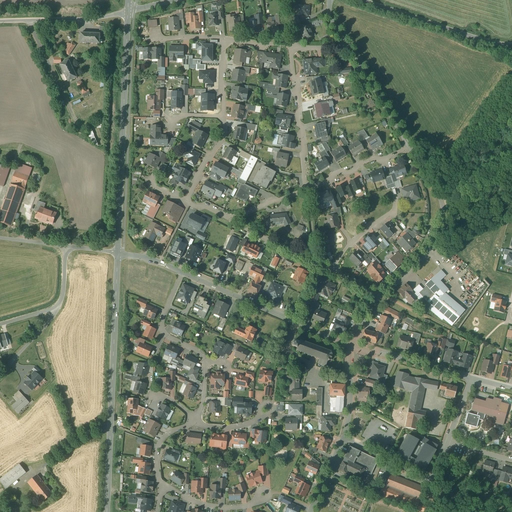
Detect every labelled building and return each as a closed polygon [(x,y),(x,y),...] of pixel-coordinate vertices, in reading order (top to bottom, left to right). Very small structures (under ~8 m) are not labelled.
[(309,7),(298,5),(297,15),(308,16),(309,7)] [(196,14),(186,15),(187,24),(190,23),(191,30),(200,29),(199,22),(199,17),(196,18),(196,14)] [(217,15),(209,16),(209,19),(209,20),(209,22),(210,23),(210,26),(218,26),(217,15)] [(263,15),(256,16),(256,23),(258,23),(259,25),(264,24),(263,15)] [(238,18),(234,19),(234,16),(226,16),(227,22),(229,22),(230,31),(240,30),(239,25),(239,18),(238,18)] [(176,18),(168,19),(170,31),(179,31),(178,21),(178,18),(176,18)] [(278,22),(267,23),(268,33),(279,32),(278,22)] [(259,25),(258,23),(256,23),(249,23),(250,28),(249,29),(249,32),(250,33),(250,34),(259,33),(259,27),(259,26),(259,25)] [(311,32),(308,26),(300,30),(305,40),(313,36),(311,32)] [(100,34),(80,33),(80,43),(99,44),(100,34)] [(72,43),(65,53),(69,56),(76,45),(72,43)] [(196,50),(202,50),(202,62),(212,62),(212,46),(205,46),(205,43),(200,43),(200,44),(196,44),(196,50)] [(183,48),(170,47),(169,58),(170,58),(170,61),(176,61),(176,58),(183,58),(183,48)] [(152,60),(152,49),(144,49),(144,54),(143,54),(143,60),(152,60)] [(161,49),(152,49),(152,60),(158,60),(160,60),(161,58),(161,49)] [(246,52),(236,51),(235,61),(242,62),(245,62),(245,57),(249,58),(250,53),(246,52)] [(280,56),(267,54),(266,56),(263,56),(263,57),(262,62),(263,61),(272,63),(271,68),(279,69),(280,56)] [(315,60),(304,61),(305,66),(304,66),(305,75),(315,74),(314,68),(323,67),(322,60),(315,60)] [(77,78),(69,61),(60,65),(68,82),(77,78)] [(241,71),(234,70),(232,81),(242,82),(243,73),(244,72),(241,71)] [(214,72),(200,71),(200,77),(204,77),(204,83),(213,84),(214,72)] [(287,76),(275,74),(275,79),(278,80),(276,88),(286,89),(287,81),(286,81),(287,76)] [(314,82),(309,83),(313,97),(323,95),(321,88),(322,88),(320,80),(314,82)] [(87,92),(82,82),(78,84),(83,94),(87,92)] [(241,89),(234,87),(233,92),(232,98),(231,99),(242,101),(243,96),(246,97),(247,90),(241,89)] [(164,91),(156,91),(156,98),(160,98),(160,100),(164,100),(164,91)] [(288,96),(278,94),(277,106),(286,107),(288,96)] [(206,95),(203,95),(203,97),(203,102),(202,102),(202,107),(213,108),(213,101),(212,101),(213,95),(206,95)] [(156,98),(153,98),(153,99),(149,99),(149,103),(148,103),(148,110),(159,110),(160,100),(160,98),(156,98)] [(181,98),(172,98),(172,108),(181,109),(181,98)] [(324,103),(314,105),(318,118),(330,116),(329,108),(333,107),(333,106),(333,102),(327,104),(327,102),(324,103)] [(244,107),(234,105),(232,118),(242,120),(244,110),(245,107),(244,107)] [(282,115),(277,114),(277,116),(276,121),(280,122),(280,127),(289,129),(290,123),(291,117),(282,115)] [(325,131),(324,128),(326,127),(325,125),(325,123),(323,123),(314,126),(315,129),(314,130),(317,139),(327,137),(326,132),(327,131),(327,130),(325,131)] [(160,127),(151,127),(151,140),(153,140),(153,145),(166,145),(167,145),(167,139),(167,136),(160,136),(160,127)] [(246,130),(236,128),(233,139),(244,141),(246,130)] [(364,130),(357,133),(362,142),(368,138),(364,130)] [(207,136),(198,131),(191,143),(201,148),(207,136)] [(287,136),(283,135),(283,137),(281,147),(291,149),(294,137),(287,136)] [(377,135),(371,139),(370,139),(366,141),(372,151),(383,145),(377,135)] [(348,144),(344,138),(340,140),(344,147),(348,144)] [(176,139),(167,139),(167,145),(166,145),(166,148),(171,148),(176,139)] [(359,141),(348,148),(353,157),(364,150),(359,141)] [(330,150),(326,143),(323,143),(321,143),(325,150),(326,152),(330,150)] [(341,147),(331,154),(336,162),(346,156),(341,147)] [(236,152),(228,148),(223,158),(231,162),(230,163),(234,166),(238,159),(233,157),(236,152)] [(193,151),(188,149),(185,155),(189,157),(187,163),(194,167),(200,155),(193,151)] [(326,152),(325,150),(321,153),(324,157),(326,160),(330,157),(326,152)] [(251,156),(241,151),(239,155),(249,160),(251,156)] [(167,156),(160,152),(157,158),(159,159),(158,161),(163,163),(167,156)] [(157,158),(150,154),(145,163),(151,166),(151,167),(153,168),(154,167),(155,168),(157,164),(157,163),(158,161),(159,159),(157,158)] [(287,156),(279,154),(276,165),(285,167),(287,156)] [(249,160),(239,179),(246,182),(258,160),(251,156),(249,160)] [(324,157),(314,164),(316,168),(317,167),(320,171),(329,165),(326,160),(324,157)] [(228,170),(216,163),(214,167),(215,167),(212,171),(212,172),(210,176),(217,180),(220,176),(224,178),(228,170)] [(32,169),(18,164),(15,173),(29,178),(32,169)] [(403,165),(398,167),(398,166),(392,168),(394,173),(396,178),(406,174),(403,165)] [(182,169),(178,167),(177,170),(176,172),(179,174),(178,176),(180,177),(178,181),(176,180),(176,181),(184,185),(187,180),(186,180),(188,177),(190,173),(182,169)] [(239,171),(231,167),(229,172),(237,175),(239,171)] [(274,173),(263,167),(260,172),(259,172),(253,182),(266,189),(270,181),(271,182),(273,177),(272,176),(274,173)] [(381,170),(370,174),(373,183),(384,179),(381,170)] [(15,173),(12,181),(12,182),(11,184),(2,208),(16,213),(29,178),(15,173)] [(358,179),(350,183),(351,186),(354,192),(361,190),(361,189),(359,185),(360,185),(359,184),(360,184),(358,179)] [(400,180),(397,181),(393,183),(394,184),(395,189),(401,187),(400,180)] [(217,187),(206,182),(202,191),(208,194),(209,193),(212,195),(212,196),(217,187)] [(247,187),(244,186),(242,185),(236,197),(245,202),(249,194),(255,197),(257,191),(248,187),(247,187)] [(344,185),(336,188),(339,195),(340,198),(342,197),(348,195),(346,188),(344,185)] [(351,186),(346,188),(348,195),(349,197),(355,195),(354,192),(351,186)] [(415,186),(402,190),(404,198),(411,196),(413,200),(419,198),(415,186)] [(330,191),(317,196),(321,206),(333,200),(330,191)] [(159,198),(148,192),(143,201),(154,207),(155,207),(156,204),(159,198)] [(340,198),(339,195),(336,196),(339,205),(344,202),(342,197),(340,198)] [(178,207),(169,202),(164,212),(172,216),(170,219),(177,223),(181,213),(176,211),(178,207)] [(154,207),(149,217),(153,219),(160,206),(156,204),(155,207),(154,207)] [(16,213),(2,208),(0,214),(0,222),(11,227),(16,213)] [(56,214),(41,208),(39,213),(38,212),(36,218),(43,221),(42,222),(48,224),(48,223),(52,224),(56,214)] [(193,214),(188,224),(200,231),(205,221),(193,214)] [(286,214),(270,216),(270,220),(271,220),(271,223),(275,223),(283,222),(285,226),(291,224),(286,214)] [(335,216),(327,217),(329,229),(338,227),(338,223),(338,222),(338,220),(337,220),(337,217),(336,216),(335,216)] [(164,229),(152,223),(144,237),(152,241),(156,234),(162,237),(163,234),(162,233),(164,229)] [(393,229),(388,223),(381,229),(389,238),(396,232),(394,229),(393,229)] [(402,232),(397,226),(394,229),(396,232),(399,235),(402,232)] [(207,236),(199,232),(196,237),(205,241),(207,236)] [(379,243),(371,234),(364,241),(372,250),(379,243)] [(415,244),(406,234),(398,242),(402,247),(403,246),(407,251),(415,244)] [(238,240),(231,237),(226,250),(233,253),(238,240)] [(169,254),(181,259),(187,246),(176,241),(169,254)] [(387,247),(382,241),(379,243),(381,245),(379,246),(383,251),(387,247)] [(201,251),(191,246),(189,252),(199,256),(201,251)] [(199,256),(189,252),(186,257),(196,262),(199,256)] [(356,252),(349,259),(357,267),(364,261),(358,254),(356,252)] [(402,259),(397,253),(394,255),(395,256),(400,261),(402,259)] [(371,261),(366,255),(363,258),(369,264),(371,261)] [(395,256),(386,265),(393,272),(402,263),(400,261),(395,256)] [(293,262),(284,258),(282,262),(291,266),(293,262)] [(218,261),(214,271),(222,274),(226,264),(218,261)] [(239,261),(235,269),(241,272),(245,263),(239,261)] [(379,266),(375,262),(372,265),(373,266),(367,271),(378,283),(386,276),(382,272),(383,271),(379,266)] [(254,280),(253,280),(252,282),(251,282),(248,291),(257,295),(261,287),(258,285),(261,281),(262,281),(266,273),(252,267),(248,275),(255,278),(254,280)] [(308,273),(299,269),(298,269),(295,275),(293,279),(302,284),(308,273)] [(446,276),(441,271),(426,284),(427,286),(430,290),(440,281),(446,276)] [(335,286),(323,280),(323,281),(320,286),(317,292),(321,294),(322,293),(323,293),(330,296),(335,286)] [(447,290),(440,281),(430,290),(435,295),(428,302),(453,324),(465,311),(446,295),(450,292),(448,290),(447,290)] [(271,282),(265,296),(278,302),(284,288),(271,282)] [(406,284),(398,292),(404,299),(405,298),(411,292),(412,291),(406,284)] [(183,285),(176,301),(187,306),(194,290),(183,285)] [(427,286),(420,293),(428,302),(435,295),(430,290),(427,286)] [(312,292),(309,301),(313,302),(315,303),(318,294),(312,292)] [(411,292),(405,298),(410,304),(417,298),(411,292)] [(497,300),(500,301),(501,297),(493,295),(491,302),(496,303),(497,300)] [(199,296),(194,308),(202,311),(199,317),(204,319),(210,307),(204,304),(205,302),(204,301),(205,299),(199,296)] [(147,302),(139,298),(136,304),(137,305),(137,303),(143,305),(142,307),(145,308),(146,306),(147,302)] [(494,311),(503,313),(506,302),(500,301),(497,300),(496,303),(494,311)] [(228,306),(218,302),(213,314),(223,318),(228,306)] [(153,309),(148,306),(147,307),(146,306),(145,308),(146,309),(144,315),(147,317),(148,318),(150,318),(153,319),(157,311),(154,310),(153,309)] [(401,315),(387,307),(385,312),(399,319),(401,315)] [(326,315),(316,310),(312,319),(323,323),(326,315)] [(381,315),(375,330),(379,332),(385,335),(392,320),(381,315)] [(344,324),(341,322),(338,320),(337,320),(333,328),(337,330),(338,330),(345,333),(348,326),(348,325),(350,320),(346,318),(344,324)] [(222,319),(218,327),(223,329),(227,320),(226,320),(226,321),(222,319)] [(176,323),(174,327),(172,332),(181,336),(185,327),(176,323)] [(149,327),(147,326),(147,327),(145,331),(146,331),(144,336),(151,339),(153,335),(154,334),(154,333),(155,330),(149,327)] [(248,326),(245,332),(237,328),(234,334),(243,338),(242,338),(251,342),(257,330),(248,326)] [(375,333),(370,332),(370,330),(366,329),(365,331),(365,330),(362,340),(376,344),(380,345),(382,339),(377,338),(378,334),(379,332),(375,330),(375,333)] [(421,335),(413,333),(412,339),(413,340),(413,342),(418,343),(421,335)] [(5,335),(0,336),(0,349),(8,347),(5,335)] [(412,339),(401,336),(398,347),(405,349),(410,351),(413,342),(413,340),(412,339)] [(145,341),(137,337),(134,343),(140,345),(140,344),(143,345),(145,341)] [(447,341),(440,339),(438,347),(444,349),(445,345),(447,341)] [(331,351),(300,340),(299,343),(294,341),(292,346),(297,348),(296,351),(319,359),(317,364),(326,367),(327,362),(331,360),(332,360),(331,360),(333,356),(333,355),(331,352),(331,351)] [(226,346),(220,343),(218,345),(217,345),(216,345),(215,346),(215,347),(216,348),(213,351),(219,355),(223,354),(224,353),(225,353),(229,346),(227,345),(226,346)] [(241,345),(236,343),(233,349),(232,351),(236,353),(239,348),(241,345)] [(143,345),(140,344),(140,345),(137,352),(148,357),(152,349),(143,345)] [(438,347),(428,344),(426,349),(425,350),(424,351),(425,353),(425,355),(435,358),(438,347)] [(179,350),(168,346),(164,355),(172,358),(175,359),(176,357),(179,350)] [(233,349),(229,346),(225,353),(229,356),(232,351),(233,349)] [(239,348),(236,353),(236,355),(240,357),(239,358),(244,360),(248,352),(239,348)] [(457,352),(448,350),(444,362),(454,365),(454,364),(460,366),(462,360),(461,360),(460,360),(460,358),(459,357),(459,359),(455,358),(457,352)] [(472,357),(463,354),(461,360),(462,360),(460,366),(468,369),(470,361),(472,357)] [(500,357),(493,355),(491,362),(493,363),(493,364),(497,365),(500,357)] [(197,360),(187,356),(184,362),(183,364),(184,364),(193,368),(194,367),(197,360)] [(175,359),(172,358),(170,364),(177,367),(180,360),(180,359),(176,357),(175,359)] [(184,362),(180,360),(177,367),(176,368),(181,370),(182,368),(184,364),(183,364),(184,362)] [(487,363),(484,362),(483,364),(482,364),(482,367),(482,368),(481,371),(491,374),(491,371),(492,371),(493,368),(492,368),(493,364),(493,363),(491,362),(488,362),(487,363)] [(301,366),(292,363),(291,369),(299,372),(301,366)] [(148,366),(139,364),(137,374),(144,376),(147,374),(148,372),(148,370),(147,370),(148,366)] [(193,368),(184,364),(182,368),(190,371),(188,376),(196,380),(199,374),(197,373),(199,370),(194,367),(193,368)] [(385,367),(373,364),(372,368),(373,368),(371,377),(377,378),(376,379),(381,380),(382,376),(385,367)] [(511,368),(510,368),(503,366),(501,377),(510,379),(511,371),(511,369),(511,368)] [(272,373),(260,371),(259,381),(263,381),(264,382),(266,382),(267,381),(270,382),(271,377),(272,378),(272,373)] [(35,372),(31,376),(30,376),(26,380),(27,381),(24,383),(32,390),(42,379),(35,372)] [(415,379),(406,376),(406,374),(398,372),(394,387),(404,389),(413,391),(415,379)] [(300,377),(288,373),(286,379),(290,380),(299,382),(300,377)] [(224,375),(212,374),(211,385),(212,385),(211,389),(212,389),(213,389),(216,389),(217,389),(217,385),(224,385),(224,375)] [(246,377),(237,376),(236,377),(235,378),(236,379),(236,381),(235,382),(235,383),(235,385),(246,387),(248,378),(246,377)] [(413,391),(409,408),(407,418),(405,428),(416,430),(418,420),(424,421),(426,412),(420,411),(424,388),(437,390),(438,383),(426,381),(426,380),(416,378),(415,379),(413,391)] [(169,379),(161,379),(161,389),(170,389),(171,381),(171,379),(169,379)] [(364,387),(358,386),(358,389),(357,389),(357,396),(358,396),(357,400),(364,401),(364,399),(365,398),(367,398),(367,395),(369,395),(369,387),(373,388),(375,382),(366,379),(364,385),(364,387)] [(299,382),(290,380),(290,391),(292,391),(292,400),(302,400),(302,391),(299,391),(299,382)] [(139,383),(137,382),(134,392),(143,395),(146,384),(139,383)] [(457,388),(441,384),(440,389),(446,391),(445,395),(454,398),(457,388)] [(193,387),(188,385),(183,395),(192,399),(196,389),(193,387)] [(345,386),(331,385),(330,396),(331,396),(330,412),(343,414),(345,386)] [(29,403),(19,391),(12,397),(17,402),(12,407),(17,413),(29,403)] [(243,399),(234,398),(233,407),(238,407),(238,402),(242,402),(243,399)] [(493,401),(486,399),(485,402),(475,399),(472,411),(487,415),(486,418),(497,421),(496,424),(503,426),(506,414),(498,412),(498,410),(499,410),(501,400),(494,398),(493,401)] [(138,400),(129,399),(128,414),(132,414),(133,410),(138,410),(138,400)] [(251,404),(242,403),(242,402),(238,402),(238,407),(238,406),(240,406),(240,414),(245,414),(245,415),(246,416),(247,416),(248,417),(249,416),(250,415),(250,414),(251,414),(251,404)] [(217,403),(210,403),(210,413),(215,413),(216,412),(219,412),(219,413),(219,406),(219,403),(217,403)] [(162,405),(156,416),(165,420),(170,409),(162,405)] [(335,418),(323,417),(322,425),(324,425),(323,431),(330,431),(330,425),(335,426),(335,418)] [(160,426),(149,420),(146,425),(146,426),(143,431),(154,437),(157,431),(158,432),(158,431),(157,431),(160,426)] [(290,420),(286,420),(286,429),(286,428),(291,428),(291,430),(297,430),(297,424),(297,420),(296,420),(294,420),(292,420),(290,420)] [(257,432),(256,439),(256,440),(258,440),(257,442),(265,443),(267,432),(262,431),(262,432),(257,432)] [(201,435),(188,434),(187,443),(200,444),(201,435)] [(216,435),(212,434),(212,435),(211,435),(210,445),(216,445),(216,447),(225,448),(227,437),(226,437),(226,436),(222,436),(222,437),(218,437),(217,436),(216,436),(216,435)] [(246,435),(233,434),(232,443),(244,445),(245,445),(246,438),(246,435)] [(422,443),(408,435),(397,455),(407,461),(406,463),(413,467),(414,465),(424,470),(437,446),(425,439),(422,443)] [(331,441),(321,437),(317,448),(325,452),(328,444),(329,445),(331,441)] [(144,446),(141,446),(140,455),(149,457),(151,447),(148,447),(144,446)] [(378,460),(350,447),(346,455),(343,462),(350,465),(347,472),(348,473),(350,470),(354,471),(353,474),(360,478),(364,470),(371,474),(378,460)] [(172,452),(167,450),(164,458),(167,459),(167,460),(171,462),(171,461),(175,462),(177,454),(178,454),(172,452)] [(495,464),(485,461),(482,470),(491,473),(492,473),(493,469),(495,464)] [(310,463),(309,462),(306,470),(315,474),(319,466),(318,466),(314,464),(310,463)] [(343,462),(342,462),(338,471),(346,475),(347,472),(350,465),(343,462)] [(143,464),(140,463),(139,473),(149,475),(150,465),(143,464)] [(19,465),(0,479),(0,481),(6,489),(26,473),(19,465)] [(267,467),(259,467),(259,471),(258,471),(260,477),(261,476),(268,476),(267,467)] [(511,477),(511,470),(503,468),(502,472),(501,477),(507,479),(511,480),(511,477)] [(255,473),(246,476),(246,478),(246,479),(246,481),(248,481),(250,487),(254,485),(255,486),(258,485),(258,484),(262,483),(260,477),(258,471),(255,472),(255,473)] [(184,477),(176,472),(174,474),(174,475),(173,476),(173,477),(171,479),(180,486),(182,483),(185,478),(184,477)] [(424,488),(391,474),(386,486),(384,491),(418,505),(420,499),(420,498),(424,488)] [(37,475),(28,483),(33,489),(42,482),(37,475)] [(305,479),(296,476),(294,481),(300,484),(301,483),(303,483),(305,479)] [(223,479),(219,479),(218,486),(221,486),(221,488),(226,489),(226,480),(223,479)] [(145,482),(143,481),(143,483),(141,492),(151,493),(152,490),(153,486),(152,486),(153,483),(145,482)] [(368,488),(360,484),(358,489),(371,495),(377,484),(372,481),(368,488)] [(42,482),(33,489),(43,502),(52,494),(42,482)] [(202,483),(195,482),(193,482),(192,483),(192,485),(192,492),(196,493),(196,494),(202,495),(202,488),(203,483),(202,483)] [(241,485),(236,486),(238,491),(240,490),(240,493),(247,491),(244,483),(241,485)] [(303,483),(301,483),(300,484),(299,488),(298,488),(297,491),(297,492),(296,493),(304,497),(309,486),(303,483)] [(418,505),(384,491),(386,486),(384,485),(379,496),(393,502),(394,500),(416,509),(418,505)] [(218,486),(211,486),(211,490),(210,490),(210,494),(211,494),(210,498),(220,499),(221,488),(221,486),(218,486)] [(238,491),(229,491),(229,500),(240,499),(240,493),(240,490),(238,491)] [(292,500),(284,497),(282,502),(289,505),(290,504),(292,500)] [(145,499),(142,499),(142,502),(141,510),(150,511),(152,500),(145,499)] [(182,511),(184,506),(172,502),(169,511),(182,511)]
